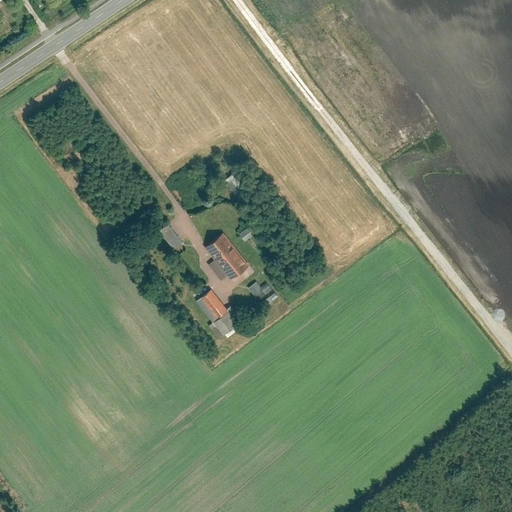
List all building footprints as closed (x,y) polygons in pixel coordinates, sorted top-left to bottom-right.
[(235,173),(226,179),(242,200),(251,194),(235,173)] [(173,223),(164,230),(176,246),(185,240),(173,223)] [(252,226),(243,232),(248,239),(257,233),(252,226)] [(226,232),(207,246),(217,259),(212,263),(223,277),(230,271),(235,276),(250,264),(226,232)] [(260,279),(252,286),(261,298),(270,291),(260,279)] [(235,307),(231,310),(213,288),(198,300),(215,321),(213,323),(223,335),(244,318),(235,307)]
